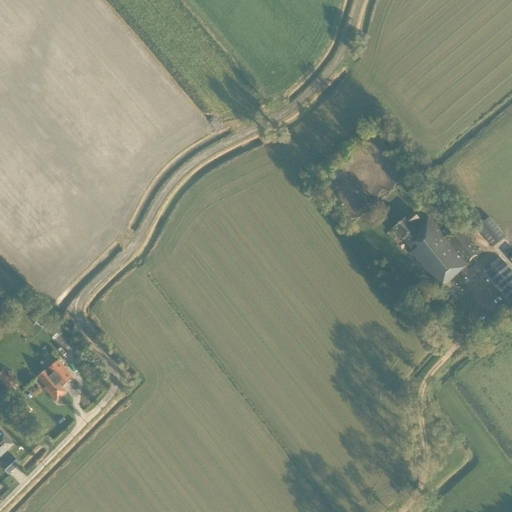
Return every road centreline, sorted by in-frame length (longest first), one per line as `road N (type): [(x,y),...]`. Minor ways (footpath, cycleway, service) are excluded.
road 1 (track): [(106,401),(113,371),(79,324),(79,301),(123,259),(178,176),(321,82),(348,38),(358,0)]
road 2 (unclassified): [(0,509),(106,401)]
